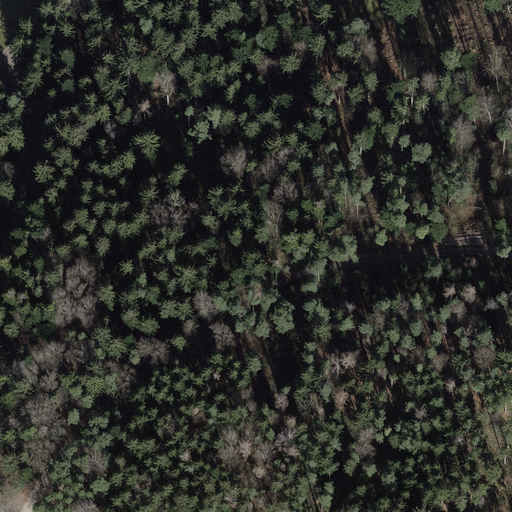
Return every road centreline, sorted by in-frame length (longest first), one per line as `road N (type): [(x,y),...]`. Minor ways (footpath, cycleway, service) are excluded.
road 1 (track): [(28,511),(52,466),(98,410),(320,270),(481,254),(511,261)]
road 2 (track): [(0,63),(34,116),(37,154),(0,285)]
